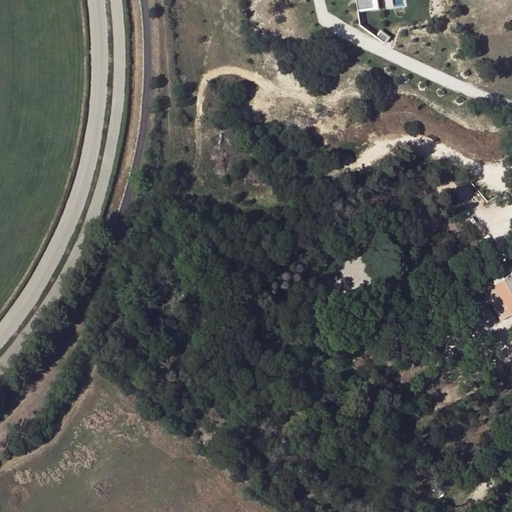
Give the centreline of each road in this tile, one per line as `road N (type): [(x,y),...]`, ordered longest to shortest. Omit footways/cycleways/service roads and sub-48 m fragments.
road 1 (unknown): [(0,408),(64,333),(114,246),(144,134),(145,0)]
road 2 (unknown): [(115,0),(120,74),(102,183),(60,282),(0,369)]
road 3 (unknown): [(0,339),(58,253),(79,204),(98,111),(95,0)]
